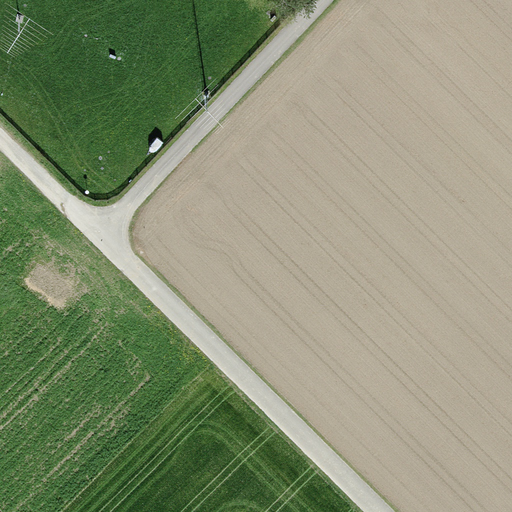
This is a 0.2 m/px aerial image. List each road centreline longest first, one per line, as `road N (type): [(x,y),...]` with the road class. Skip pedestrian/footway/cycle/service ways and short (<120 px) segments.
road 1 (residential): [(378,511),(98,234),(324,0)]
road 2 (track): [(98,234),(0,128)]
